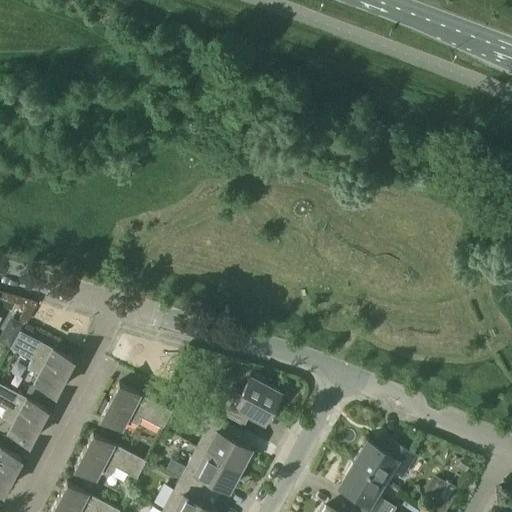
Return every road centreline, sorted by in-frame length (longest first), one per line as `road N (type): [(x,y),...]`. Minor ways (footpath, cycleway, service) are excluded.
road 1 (residential): [(117,314),(339,376)]
road 2 (residential): [(117,314),(17,511)]
road 3 (residential): [(339,376),(506,449)]
road 4 (primary): [(351,0),(511,59)]
road 5 (residential): [(271,511),(339,376)]
road 6 (residential): [(0,278),(117,314)]
